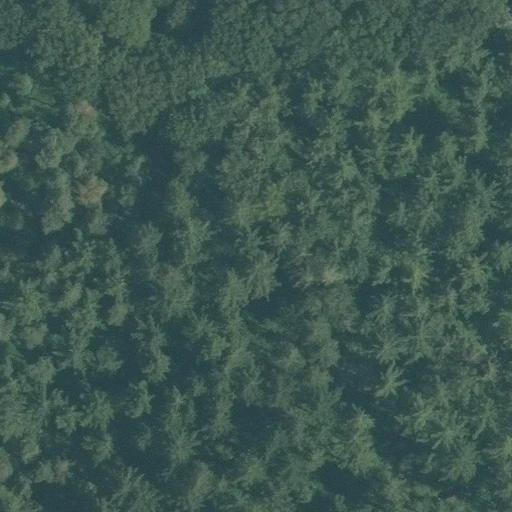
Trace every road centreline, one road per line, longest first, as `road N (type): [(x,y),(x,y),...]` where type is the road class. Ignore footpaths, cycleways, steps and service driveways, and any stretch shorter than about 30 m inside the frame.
road 1 (track): [(163,139),(140,196),(97,511)]
road 2 (track): [(318,511),(123,364)]
road 3 (track): [(95,0),(163,139)]
